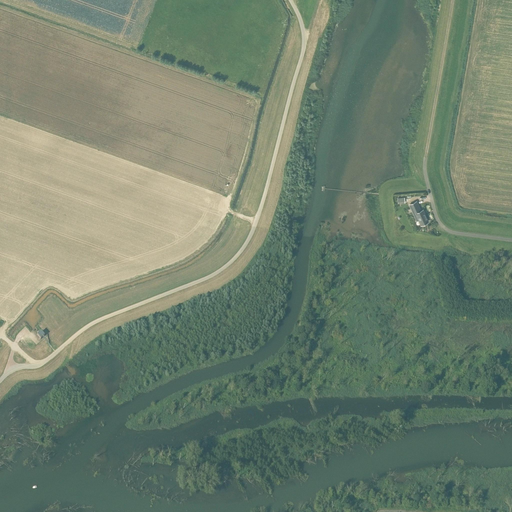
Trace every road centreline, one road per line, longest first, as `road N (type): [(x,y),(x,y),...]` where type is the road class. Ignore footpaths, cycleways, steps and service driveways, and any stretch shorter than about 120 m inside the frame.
road 1 (unclassified): [(290,0),(303,47),(261,206),(240,250),(223,268),(108,313),(41,363),(16,366),(0,380)]
road 2 (track): [(425,157),(452,0)]
road 3 (unclassified): [(511,240),(441,223),(425,157)]
